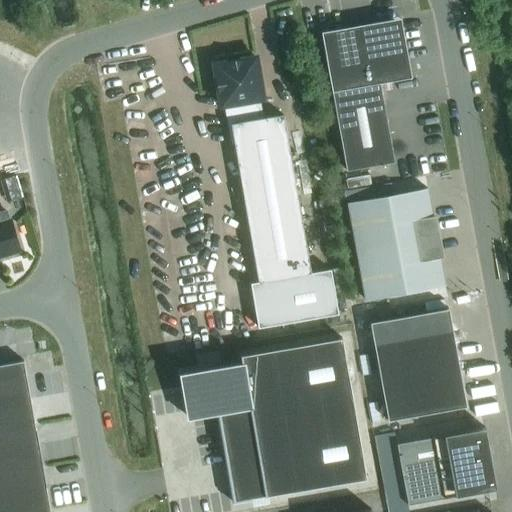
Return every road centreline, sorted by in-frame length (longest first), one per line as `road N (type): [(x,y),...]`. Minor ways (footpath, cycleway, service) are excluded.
road 1 (unclassified): [(63,297),(30,104),(37,80),(70,49),(252,0)]
road 2 (unclassified): [(446,0),(511,362)]
road 3 (unclassified): [(102,511),(63,297)]
